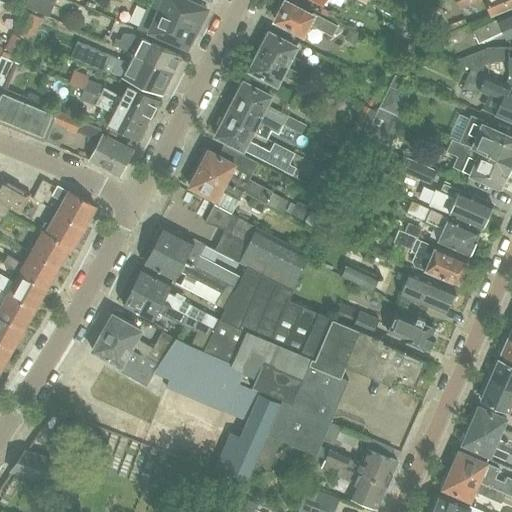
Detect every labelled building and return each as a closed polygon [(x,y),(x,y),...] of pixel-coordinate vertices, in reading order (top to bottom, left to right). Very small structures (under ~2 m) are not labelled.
[(53,0),(27,0),(24,7),(46,16),(53,0)] [(114,17),(118,6),(102,0),(98,0),(95,9),(114,17)] [(188,0),(163,0),(159,11),(197,28),(207,8),(188,0)] [(414,0),(410,0),(400,4),(406,19),(420,14),(414,0)] [(486,0),(491,14),(506,9),(511,6),(511,0),(456,0),(460,8),(480,0),(486,0)] [(312,14),(303,10),(285,1),(283,4),(281,3),(275,15),(277,16),(275,20),(303,35),(309,24),(332,36),(338,25),(313,12),(312,14)] [(0,19),(3,23),(9,24),(13,20),(13,15),(10,11),(5,10),(0,14),(0,18),(0,19)] [(159,11),(150,31),(187,47),(197,28),(159,11)] [(511,11),(473,30),(479,42),(504,30),(508,38),(511,36),(511,11)] [(36,19),(21,13),(12,33),(27,39),(36,19)] [(361,34),(349,28),(344,39),(346,40),(356,45),(361,34)] [(433,51),(453,43),(448,31),(416,44),(433,51)] [(292,55),(297,46),(269,32),(268,33),(266,32),(262,41),(264,42),(260,50),(310,75),(328,84),(332,76),(292,55)] [(24,39),(12,33),(5,49),(12,52),(17,54),(24,39)] [(174,71),(182,56),(132,34),(123,34),(120,40),(116,38),(114,44),(136,54),(174,71)] [(174,71),(136,54),(132,64),(79,42),(72,58),(106,72),(107,70),(162,94),(174,71)] [(511,46),(488,47),(457,57),(456,59),(456,60),(456,61),(457,62),(458,63),(459,63),(460,63),(481,70),(485,58),(508,58),(508,75),(511,75),(511,46)] [(303,86),(310,75),(260,50),(255,60),(252,59),(248,67),(250,68),(249,70),(250,70),(267,79),(269,80),(277,84),(282,75),(303,86)] [(511,87),(472,69),(463,88),(478,94),(480,90),(502,100),(496,114),(511,121),(511,87)] [(250,70),(247,77),(266,86),(269,80),(267,79),(250,70)] [(393,74),(377,106),(398,115),(408,95),(399,91),(404,79),(393,74)] [(85,89),(100,95),(104,85),(89,79),(85,89)] [(238,91),(234,99),(284,123),(302,133),(306,125),(288,115),(266,104),(271,95),(261,90),(244,81),(243,83),(240,82),(236,90),(238,91)] [(105,86),(100,95),(149,120),(159,101),(141,91),(128,84),(122,95),(105,86)] [(100,95),(85,89),(81,99),(96,105),(96,102),(100,95)] [(53,122),(58,110),(45,109),(0,90),(0,122),(46,141),(54,122),(53,122)] [(100,95),(96,102),(103,106),(103,107),(113,113),(108,123),(121,130),(138,139),(149,120),(100,95)] [(228,106),(223,116),(265,136),(268,129),(278,134),(284,123),(234,99),(230,108),(228,106)] [(369,124),(374,112),(364,107),(353,128),(364,133),(369,124)] [(82,120),(58,110),(53,122),(54,122),(69,129),(77,132),(82,120)] [(220,126),(216,135),(233,144),(293,174),(297,167),(290,164),(290,163),(295,153),(291,151),(274,142),(270,151),(248,140),(252,131),(264,137),(265,136),(223,116),(218,125),(220,126)] [(511,136),(491,127),(471,118),(465,131),(461,141),(461,142),(511,163),(511,161),(511,136)] [(369,124),(364,133),(363,136),(383,146),(389,134),(369,124)] [(89,138),(88,140),(98,144),(90,159),(90,160),(120,175),(121,173),(124,166),(132,151),(133,149),(104,134),(107,131),(95,126),(89,138)] [(461,142),(461,141),(451,136),(445,148),(458,154),(453,166),(470,173),(470,174),(500,188),(502,185),(505,184),(508,177),(506,174),(511,163),(461,142)] [(233,162),(226,159),(208,150),(207,151),(205,150),(201,158),(203,159),(199,168),(243,191),(252,195),(266,203),(282,211),(287,201),(248,181),(258,161),(238,151),(233,162)] [(430,183),(437,169),(404,154),(397,169),(430,183)] [(232,212),(243,191),(199,168),(195,176),(192,175),(188,182),(191,184),(190,186),(216,199),(214,203),(232,212)] [(2,177),(0,180),(0,202),(11,183),(2,177)] [(43,203),(52,184),(43,179),(33,197),(43,203)] [(488,213),(493,203),(445,182),(441,191),(457,199),(451,213),(482,227),(483,224),(488,223),(490,217),(488,213)] [(11,183),(0,202),(10,208),(21,188),(11,183)] [(58,212),(84,226),(96,206),(70,191),(69,191),(58,185),(53,195),(64,201),(58,212)] [(30,194),(21,188),(10,208),(19,213),(30,194)] [(262,212),(266,203),(252,195),(247,204),(262,212)] [(481,230),(431,209),(411,200),(406,212),(444,228),(438,241),(470,255),(471,252),(474,250),(476,245),(476,242),(481,230)] [(0,215),(4,218),(10,208),(0,202),(0,215)] [(303,219),(308,211),(296,205),(292,202),(287,211),(291,213),(303,219)] [(259,226),(232,212),(214,203),(205,221),(226,229),(216,249),(216,250),(235,260),(248,266),(294,290),(298,280),(297,280),(310,255),(258,229),(259,226)] [(72,248),(84,226),(58,212),(51,224),(46,222),(41,230),(43,231),(69,246),(72,248)] [(192,241),(183,236),(165,227),(163,230),(160,230),(158,235),(159,238),(155,245),(236,288),(240,281),(228,274),(235,260),(216,250),(216,249),(194,238),(192,241)] [(458,283),(459,281),(463,280),(466,273),(464,270),(464,269),(468,260),(418,239),(418,237),(400,230),(395,242),(413,250),(413,251),(414,252),(411,259),(414,265),(458,283)] [(58,267),(69,246),(43,231),(36,244),(31,241),(26,249),(32,252),(58,267)] [(226,308),(236,288),(155,245),(151,253),(148,253),(146,258),(147,260),(146,264),(181,282),(185,273),(221,292),(215,303),(226,308)] [(47,287),(58,267),(32,252),(25,264),(9,255),(4,263),(20,272),(47,287)] [(339,275),(372,289),(377,277),(344,263),(339,275)] [(289,300),(294,290),(248,266),(240,281),(236,288),(226,308),(220,320),(215,330),(210,339),(204,352),(241,373),(236,383),(280,401),(267,433),(280,439),(317,454),(321,444),(349,377),(342,375),(349,359),(396,379),(415,386),(426,360),(407,352),(383,342),(384,339),(289,300)] [(172,283),(161,277),(143,268),(142,271),(139,270),(135,278),(138,279),(134,287),(215,330),(220,320),(167,293),(172,283)] [(455,289),(437,281),(413,271),(402,297),(427,308),(428,305),(445,313),(450,302),(453,300),(455,296),(454,293),(455,289)] [(47,287),(20,272),(15,282),(0,273),(0,287),(9,293),(35,308),(47,287)] [(210,339),(215,330),(134,287),(130,294),(128,293),(124,301),(126,302),(124,305),(152,320),(157,311),(210,339)] [(0,315),(23,329),(35,308),(9,293),(3,303),(0,301),(0,315)] [(424,323),(426,318),(400,307),(389,332),(429,350),(435,336),(432,335),(435,328),(424,323)] [(380,320),(359,311),(353,325),(374,334),(380,320)] [(160,363),(174,337),(162,331),(154,348),(137,337),(141,330),(113,314),(111,316),(108,317),(105,322),(106,325),(102,333),(160,363)] [(0,342),(12,349),(23,329),(0,315),(0,342)] [(156,372),(160,363),(102,333),(99,338),(95,339),(93,344),(94,347),(92,350),(120,365),(118,369),(146,385),(154,371),(156,372)] [(511,333),(508,341),(504,339),(499,351),(511,356),(511,333)] [(160,363),(156,372),(170,378),(166,385),(248,419),(241,435),(234,450),(229,448),(220,468),(246,479),(255,462),(267,433),(280,401),(236,383),(241,373),(204,352),(174,337),(160,363)] [(0,370),(12,349),(0,342),(0,370)] [(491,379),(511,388),(511,365),(499,360),(499,361),(496,360),(490,373),(493,374),(491,379)] [(511,388),(491,379),(489,384),(486,383),(480,396),(483,397),(482,398),(508,410),(511,401),(511,388)] [(511,431),(502,427),(507,418),(479,406),(478,408),(476,407),(472,415),(475,416),(471,424),(511,441),(511,431)] [(56,409),(56,410),(45,426),(57,431),(63,414),(64,415),(65,413),(56,409)] [(511,453),(511,441),(471,424),(467,433),(465,432),(461,440),(464,441),(463,443),(490,455),(494,445),(511,453)] [(267,433),(255,462),(268,468),(280,439),(267,433)] [(361,462),(345,455),(321,444),(317,454),(388,484),(398,461),(367,447),(361,462)] [(48,455),(26,450),(11,471),(42,478),(48,455)] [(500,468),(477,458),(459,450),(459,452),(456,451),(452,459),(455,460),(452,467),(511,494),(511,478),(507,477),(505,482),(496,478),(500,468)] [(377,508),(388,484),(317,454),(313,462),(353,480),(347,494),(377,508)] [(511,494),(452,467),(448,477),(445,476),(441,485),(444,486),(443,488),(471,500),(475,491),(511,507),(511,505),(511,494)] [(230,507),(241,511),(262,511),(265,508),(249,500),(251,495),(237,488),(230,507)] [(432,506),(429,511),(483,511),(470,506),(469,508),(458,503),(440,495),(435,506),(432,506)]
